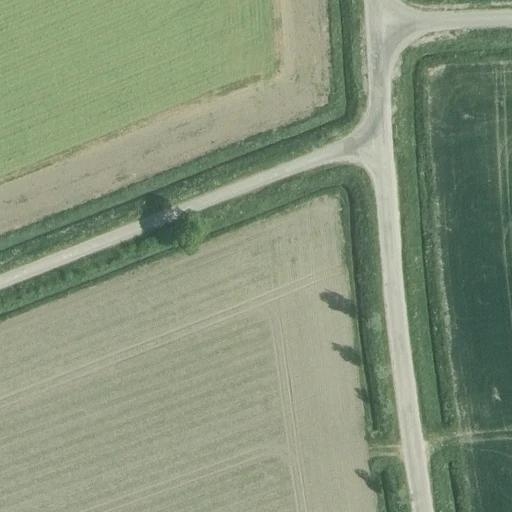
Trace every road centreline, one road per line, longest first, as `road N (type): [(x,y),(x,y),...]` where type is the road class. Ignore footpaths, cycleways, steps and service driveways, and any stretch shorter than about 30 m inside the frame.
road 1 (unclassified): [(0,277),(376,136)]
road 2 (unclassified): [(421,511),(376,136)]
road 3 (unclassified): [(377,21),(511,17)]
